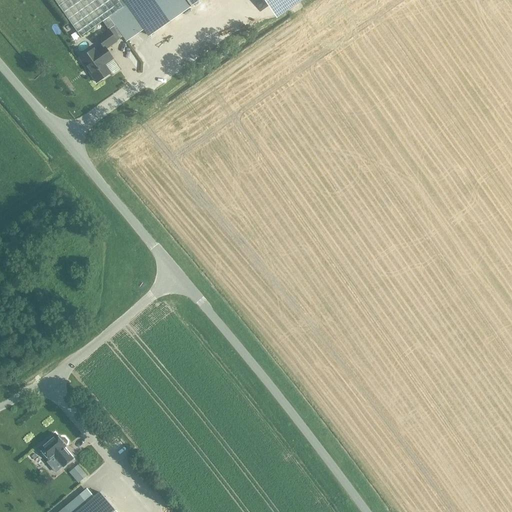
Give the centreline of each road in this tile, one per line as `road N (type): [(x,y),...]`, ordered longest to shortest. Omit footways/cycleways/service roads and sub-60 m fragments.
road 1 (tertiary): [(363,511),(174,273)]
road 2 (tertiary): [(174,273),(0,64)]
road 3 (unclassified): [(0,410),(49,383),(174,273)]
